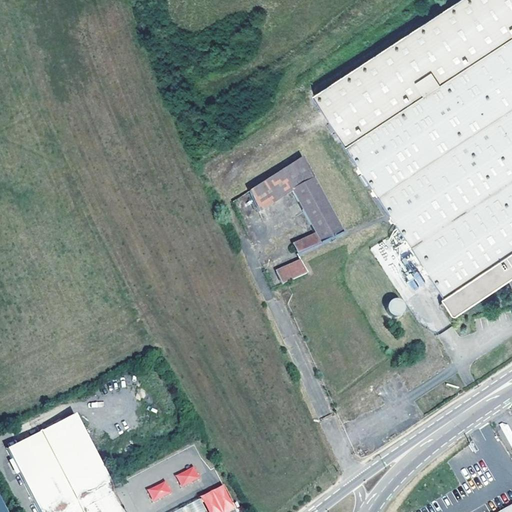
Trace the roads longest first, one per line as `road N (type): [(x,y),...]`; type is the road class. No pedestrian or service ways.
road 1 (primary): [(511,378),(413,446)]
road 2 (primary): [(413,446),(313,511)]
